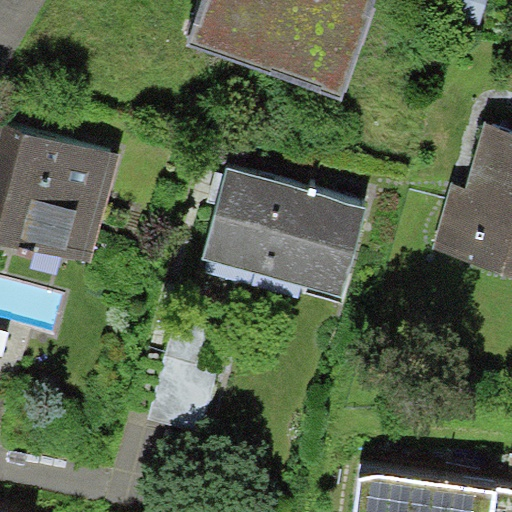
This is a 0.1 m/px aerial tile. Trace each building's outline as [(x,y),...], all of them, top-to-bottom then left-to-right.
[(399,0),(230,0),(224,19),(377,69),(399,0)] [(457,183),(441,247),(511,271),(511,113),(484,104),(477,136),(502,144),(478,186),(457,183)] [(129,148),(5,112),(0,129),(0,231),(96,259),(129,148)] [(378,202),(235,164),(210,257),(354,294),(378,202)] [(242,330),(180,314),(152,420),(214,437),(242,330)] [(0,322),(0,392),(36,402),(53,336),(0,322)] [(511,511),(511,483),(390,463),(372,473),(367,511),(511,511)]
